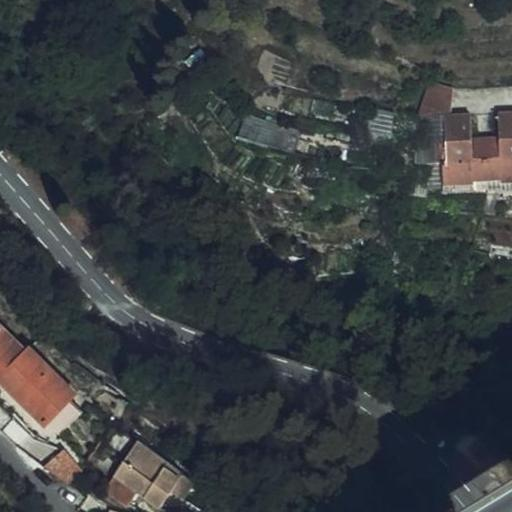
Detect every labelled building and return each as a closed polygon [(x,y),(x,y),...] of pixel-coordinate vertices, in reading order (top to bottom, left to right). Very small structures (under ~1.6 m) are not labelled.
[(396,0),(368,0),(367,2),(390,12),(396,0)] [(451,187),(447,82),(421,83),(425,188),(451,187)] [(511,183),(511,149),(507,151),(505,138),(499,139),(496,116),(470,120),(474,144),(462,146),(467,171),(473,170),(477,200),(509,194),(508,184),(511,183)] [(0,339),(18,356),(22,352),(50,324),(4,282),(0,285),(0,339)] [(104,365),(54,319),(50,324),(22,352),(73,399),(104,365)] [(74,402),(51,424),(60,433),(83,411),(74,402)] [(185,479),(198,462),(207,450),(194,441),(197,436),(163,413),(139,444),(152,453),(163,462),(185,479)] [(69,437),(92,456),(104,439),(87,422),(69,437)] [(194,441),(207,450),(198,462),(207,469),(219,451),(197,436),(194,441)] [(131,456),(143,465),(152,453),(139,444),(131,456)] [(163,462),(152,453),(143,465),(154,474),(163,462)]
